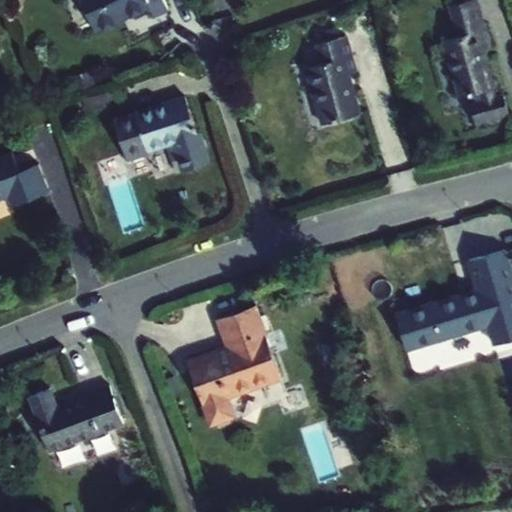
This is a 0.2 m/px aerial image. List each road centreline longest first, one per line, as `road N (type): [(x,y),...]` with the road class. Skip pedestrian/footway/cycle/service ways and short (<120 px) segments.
road 1 (unknown): [(113,299),(22,15)]
road 2 (residential): [(275,244),(511,179)]
road 3 (residential): [(113,299),(191,511)]
road 4 (residential): [(275,244),(207,41)]
road 5 (residential): [(113,299),(275,244)]
road 6 (residential): [(0,345),(113,299)]
